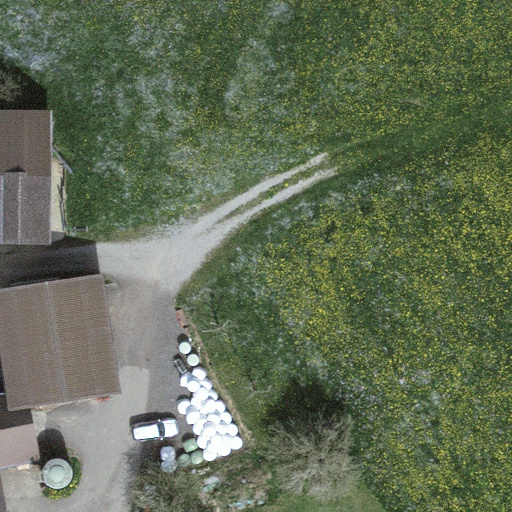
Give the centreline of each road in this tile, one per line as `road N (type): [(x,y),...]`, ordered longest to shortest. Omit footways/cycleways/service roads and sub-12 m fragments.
road 1 (track): [(0,267),(101,260),(136,272),(144,303),(134,381)]
road 2 (track): [(108,511),(134,381)]
